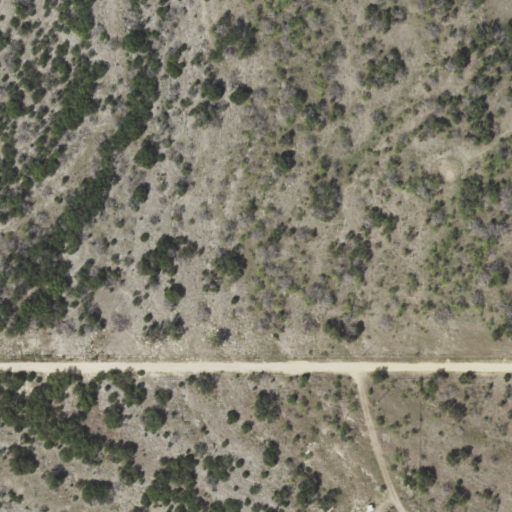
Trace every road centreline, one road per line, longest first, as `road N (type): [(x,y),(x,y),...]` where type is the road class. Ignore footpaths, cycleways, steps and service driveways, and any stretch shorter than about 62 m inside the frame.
road 1 (residential): [(511,359),(0,357)]
road 2 (residential): [(351,511),(351,480),(322,440),(317,360)]
